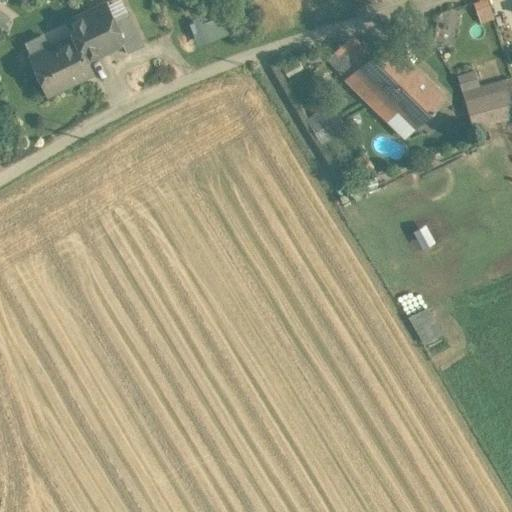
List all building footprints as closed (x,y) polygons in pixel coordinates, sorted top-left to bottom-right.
[(105,4),(68,22),(75,37),(76,37),(86,57),(121,40),(126,52),(143,45),(127,11),(112,18),(105,4)] [(220,13),(190,20),(195,41),(225,34),(220,13)] [(506,16),(497,18),(502,38),(511,36),(506,16)] [(75,37),(30,58),(45,91),(91,69),(86,57),(76,37),(75,37)] [(443,95),(387,40),(365,62),(353,73),(356,76),(376,96),(382,90),(393,101),(415,123),(443,95)] [(365,62),(347,41),(329,56),(348,78),(353,73),(365,62)] [(376,96),(356,76),(350,82),(381,113),(393,101),(382,90),(376,96)] [(511,105),(507,89),(466,99),(474,125),(511,115),(511,105)] [(336,132),(322,110),(307,119),(321,141),(336,132)] [(427,303),(407,314),(422,342),(442,332),(427,303)]
